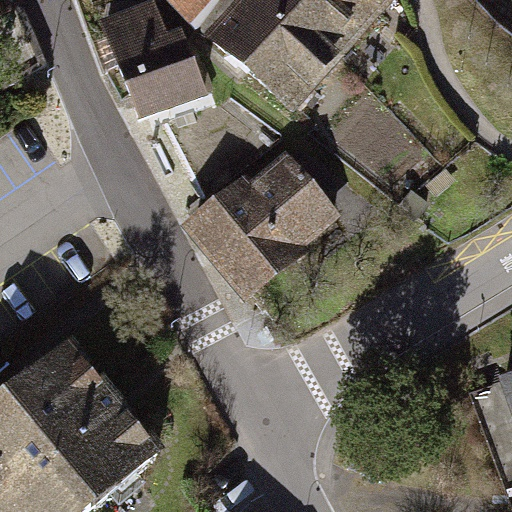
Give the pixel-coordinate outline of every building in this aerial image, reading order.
[(148,0),(290,124),(398,0),(148,0)] [(152,11),(100,32),(143,136),(206,110),(173,30),(162,35),(152,11)] [(333,233),(278,168),(191,240),(245,305),(333,233)] [(0,511),(100,511),(170,454),(67,335),(0,392),(0,511)] [(511,373),(500,378),(511,412),(511,373)]
